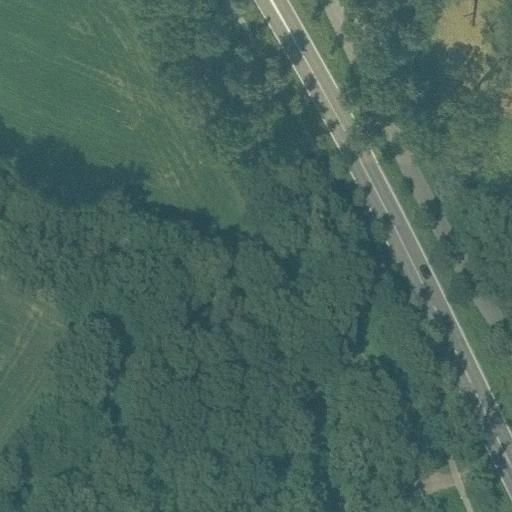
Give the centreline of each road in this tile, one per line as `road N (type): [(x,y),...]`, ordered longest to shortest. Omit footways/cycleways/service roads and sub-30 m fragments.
road 1 (secondary): [(509,468),(412,262),(268,0)]
road 2 (track): [(378,495),(328,419),(261,366),(0,242)]
road 3 (unclassified): [(511,336),(420,188),(329,0)]
road 4 (track): [(457,479),(276,511)]
